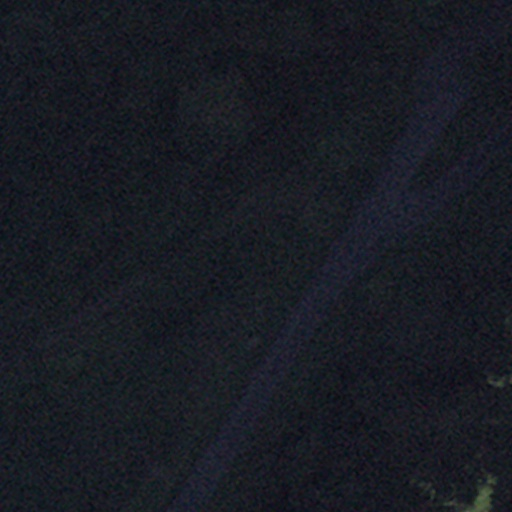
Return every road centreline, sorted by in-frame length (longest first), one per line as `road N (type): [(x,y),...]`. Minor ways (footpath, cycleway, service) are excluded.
road 1 (unclassified): [(511,1),(181,511)]
road 2 (track): [(511,133),(434,195),(401,211),(373,213)]
